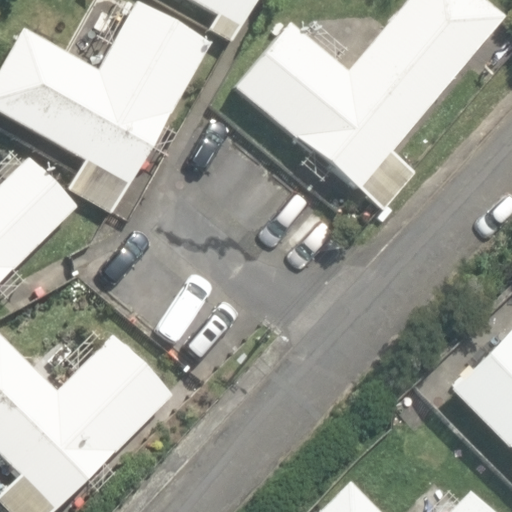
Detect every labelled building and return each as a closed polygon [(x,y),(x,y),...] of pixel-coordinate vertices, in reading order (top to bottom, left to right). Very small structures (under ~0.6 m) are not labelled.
[(195,46),(121,0),(113,0),(77,59),(7,16),(0,28),(0,125),(66,166),(54,186),(93,210),(195,46)] [(165,0),(220,26),(232,0),(165,0)] [(379,0),(332,61),(271,12),(211,88),(367,211),(404,165),(377,143),(481,11),(468,0),(379,0)] [(0,267),(62,201),(6,149),(0,155),(0,267)] [(511,323),(496,307),(426,374),(511,464),(511,323)] [(0,352),(0,477),(2,480),(0,482),(0,511),(30,511),(155,389),(85,318),(25,377),(0,352)] [(409,511),(368,511),(326,473),(290,511),(481,511),(442,476),(409,511)]
